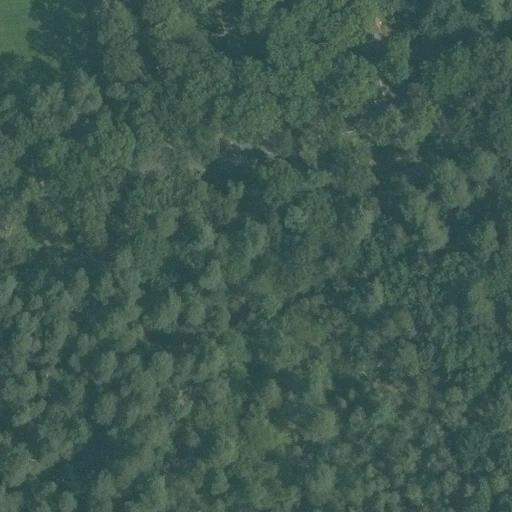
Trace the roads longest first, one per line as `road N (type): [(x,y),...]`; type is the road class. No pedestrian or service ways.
road 1 (unknown): [(0,368),(108,368),(256,327),(310,288),(363,283),(398,265),(458,259),(511,241)]
road 2 (primary): [(0,215),(392,112)]
road 3 (track): [(107,511),(58,266)]
road 4 (primary): [(392,112),(511,80)]
